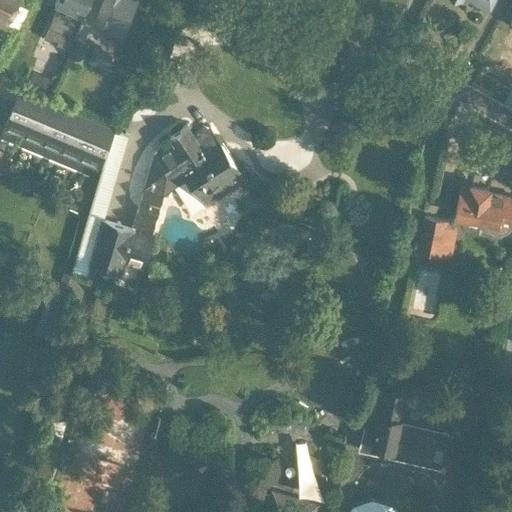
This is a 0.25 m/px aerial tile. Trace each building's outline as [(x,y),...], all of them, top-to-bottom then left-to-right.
[(0,0),(0,24),(4,26),(6,23),(18,30),(29,10),(16,3),(17,0),(0,0)] [(88,0),(54,0),(53,3),(57,6),(42,38),(65,49),(66,49),(88,0)] [(105,28),(121,35),(135,0),(100,0),(92,18),(106,25),(105,28)] [(87,44),(75,38),(65,59),(78,64),(87,44)] [(112,54),(94,46),(88,61),(106,69),(112,54)] [(52,79),(32,71),(26,91),(45,98),(52,79)] [(9,116),(4,129),(101,169),(113,128),(113,126),(45,98),(26,91),(20,88),(9,116)] [(152,157),(132,225),(149,231),(162,194),(172,187),(190,213),(203,204),(204,206),(244,181),(210,126),(193,137),(187,124),(167,136),(171,142),(152,157)] [(103,218),(125,134),(113,128),(101,169),(71,275),(85,280),(90,265),(103,218)] [(468,188),(459,187),(453,217),(481,222),(485,228),(491,233),(496,234),(502,234),(506,231),(510,227),(511,228),(511,226),(511,197),(488,192),(488,190),(469,186),(468,188)] [(446,221),(423,216),(416,252),(450,258),(456,229),(445,227),(446,221)] [(146,264),(155,235),(103,218),(90,265),(120,274),(124,263),(138,267),(139,262),(146,264)] [(167,274),(148,269),(142,290),(161,295),(167,274)] [(511,316),(499,374),(511,376),(511,316)] [(489,396),(494,371),(463,366),(459,390),(489,396)] [(157,395),(108,387),(104,412),(153,420),(157,395)] [(371,388),(357,450),(439,468),(447,431),(400,420),(405,396),(371,388)] [(479,430),(486,404),(453,397),(448,423),(479,430)] [(58,440),(62,441),(56,511),(129,511),(136,422),(60,416),(58,440)] [(298,439),(300,495),(316,494),(314,439),(298,439)] [(400,511),(401,504),(350,499),(349,511),(400,511)]
